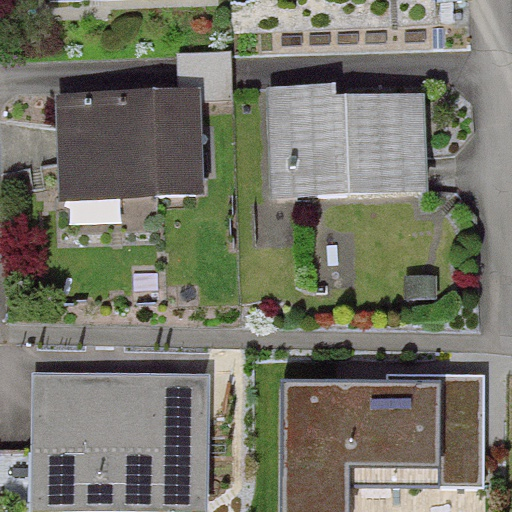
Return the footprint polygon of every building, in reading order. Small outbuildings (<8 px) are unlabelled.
[(231,50),(176,52),(177,88),(199,87),(200,100),(233,99),(231,50)] [(335,85),(268,87),(272,199),(431,194),(427,90),(335,93),(335,85)] [(177,88),(56,94),(61,200),(204,193),(200,100),(199,87),(177,88)] [(207,511),(210,375),(33,372),(31,511),(207,511)] [(280,380),(280,511),(348,511),(349,488),(485,487),(485,374),(386,374),(386,380),(280,380)]
